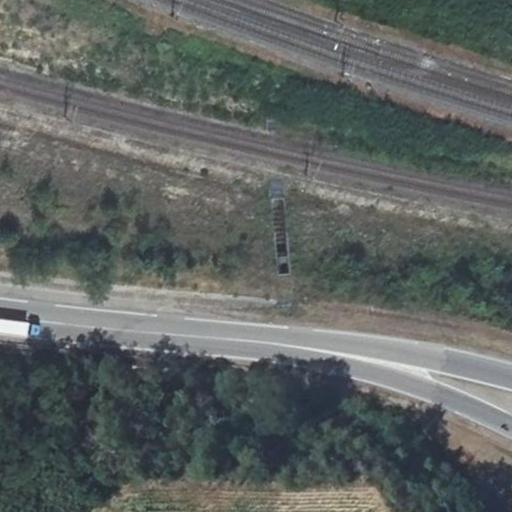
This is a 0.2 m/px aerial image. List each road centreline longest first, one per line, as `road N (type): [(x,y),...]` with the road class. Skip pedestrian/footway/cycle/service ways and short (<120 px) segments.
road 1 (secondary): [(0,316),(330,352)]
road 2 (secondary): [(330,352),(511,425)]
road 3 (secondary): [(511,379),(387,352),(330,352)]
